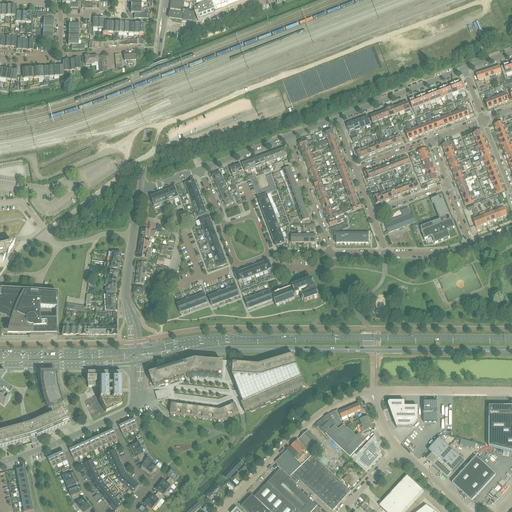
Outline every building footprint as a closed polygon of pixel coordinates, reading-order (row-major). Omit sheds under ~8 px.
[(197,9),(196,10),(199,20),(248,1),(247,0),(210,0),(210,2),(202,5),(201,4),(196,6),(197,9)] [(171,1),(169,19),(181,20),(182,11),(183,3),(171,1)] [(98,63),(98,66),(98,71),(92,73),(92,75),(98,74),(98,73),(102,72),(102,69),(102,66),(102,64),(102,61),(98,61),(97,56),(90,57),(91,64),(93,64),(93,63),(98,63)] [(503,65),(500,66),(503,75),(511,72),(511,71),(509,63),(503,65)] [(501,73),(499,67),(493,69),(495,75),(501,73)] [(478,81),(484,79),(482,72),(476,74),(478,81)] [(460,81),(454,83),(458,91),(465,89),(463,85),(462,86),(460,81)] [(454,83),(449,85),(452,94),(458,91),(454,83)] [(449,85),(443,87),(446,96),(452,94),(449,85)] [(443,87),(437,89),(441,98),(446,96),(443,87)] [(437,89),(432,91),(435,100),(441,98),(437,89)] [(426,94),(430,102),(435,100),(432,91),(426,94)] [(509,101),(506,93),(504,93),(504,91),(500,93),(501,95),(500,95),(503,103),(509,101)] [(426,94),(421,96),(424,104),(430,102),(426,94)] [(491,95),(489,96),(493,107),(498,105),(495,97),(493,98),(491,95)] [(500,95),(495,97),(498,105),(503,103),(500,95)] [(421,96),(415,98),(418,107),(424,104),(421,96)] [(488,109),(493,107),(489,96),(486,97),(488,100),(485,101),(488,109)] [(409,100),(413,109),(418,107),(415,98),(409,100)] [(464,109),(461,102),(458,103),(459,105),(464,119),(469,116),(466,108),(464,109)] [(411,111),(407,103),(405,103),(404,103),(402,104),(405,113),(411,111)] [(402,104),(396,106),(399,113),(401,112),(402,114),(405,113),(402,104)] [(456,106),(457,108),(458,112),(456,112),(459,120),(464,119),(459,105),(456,106)] [(396,106),(391,108),(394,115),(399,113),(396,106)] [(451,110),(450,106),(448,107),(454,122),(459,120),(456,112),(455,109),(452,110),(451,110)] [(445,113),(446,116),(449,124),(454,122),(448,107),(446,107),(448,112),(447,112),(445,113)] [(391,108),(386,110),(388,117),(389,120),(395,117),(394,115),(391,108)] [(380,112),(375,114),(378,121),(383,119),(380,112)] [(370,117),(373,126),(376,125),(379,124),(378,121),(375,114),(372,115),(372,116),(370,117)] [(426,115),(428,119),(427,120),(428,123),(426,124),(429,132),(434,130),(428,114),(426,115)] [(431,118),(430,114),(428,114),(434,130),(439,128),(436,120),(433,121),(432,118),(431,118)] [(446,116),(441,118),(444,126),(449,124),(446,116)] [(371,125),(368,117),(362,119),(365,127),(371,125)] [(421,122),(420,118),(418,119),(424,134),(429,132),(426,124),(423,125),(422,122),(421,122)] [(439,128),(444,126),(441,118),(436,120),(439,128)] [(362,119),(357,121),(360,129),(365,127),(362,119)] [(416,120),(417,123),(417,124),(418,127),(416,128),(419,136),(424,134),(418,119),(416,120)] [(357,121),(352,123),(355,131),(357,136),(359,135),(357,130),(360,129),(357,121)] [(347,124),(346,126),(350,136),(353,142),(359,140),(357,136),(355,131),(352,123),(351,122),(347,124)] [(411,126),(410,122),(408,123),(414,138),(419,136),(416,128),(413,129),(412,126),(411,126)] [(502,122),(494,125),(496,130),(507,126),(506,124),(503,125),(502,122)] [(406,123),(407,127),(407,128),(408,131),(405,132),(408,140),(414,138),(408,123),(406,123)] [(496,130),(498,135),(506,132),(505,129),(508,128),(507,126),(496,130)] [(393,128),(397,136),(395,137),(398,145),(400,144),(401,143),(402,142),(396,127),(393,128)] [(319,135),(316,136),(318,141),(324,139),(326,138),(334,135),(332,130),(323,134),(324,136),(320,138),(319,135)] [(391,136),(389,130),(387,131),(394,146),(398,145),(395,137),(392,138),(392,136),(391,136)] [(481,130),(473,133),(474,136),(470,137),(471,140),(483,135),(481,130)] [(386,131),(387,134),(386,135),(387,136),(385,137),(385,138),(389,148),(394,146),(387,131),(386,131)] [(498,135),(500,140),(511,136),(510,133),(507,135),(506,132),(498,135)] [(379,134),(380,136),(385,150),(389,148),(385,138),(383,138),(382,135),(383,135),(382,133),(379,134)] [(324,141),(325,141),(320,143),(321,145),(336,139),(334,135),(326,138),(327,140),(324,141)] [(476,141),(477,143),(485,140),(483,135),(471,140),(472,142),(476,141)] [(313,141),(310,142),(310,141),(309,142),(308,139),(298,143),(300,148),(308,145),(311,144),(317,141),(315,136),(312,137),(313,141)] [(372,139),(372,141),(377,153),(381,151),(377,142),(375,142),(373,136),(371,137),(372,139)] [(511,141),(511,138),(511,136),(500,140),(501,145),(510,142),(511,141)] [(359,141),(361,145),(362,149),(361,150),(364,158),(368,156),(363,144),(362,141),(362,140),(359,141)] [(368,156),(372,154),(369,147),(368,142),(366,142),(365,140),(362,141),(363,144),(368,156)] [(474,147),(475,150),(487,145),(485,140),(477,143),(478,146),(474,147)] [(453,141),(442,145),(444,151),(455,146),(453,141)] [(354,147),(357,146),(359,149),(356,150),(359,160),(364,158),(361,150),(358,142),(353,144),(354,147)] [(501,145),(503,149),(503,150),(511,147),(510,142),(501,145)] [(328,149),(328,150),(325,151),(325,153),(339,148),(337,143),(329,146),(330,148),(328,149)] [(489,150),(487,145),(475,150),(476,152),(475,153),(476,155),(477,155),(489,150)] [(454,152),(458,151),(457,148),(456,148),(455,146),(444,151),(446,156),(454,152)] [(503,150),(504,151),(505,155),(511,152),(511,148),(511,147),(503,150)] [(284,148),(279,150),(282,159),(284,158),(284,157),(287,156),(284,148)] [(302,152),(303,156),(311,153),(310,151),(313,150),(313,149),(314,149),(313,148),(302,152)] [(416,156),(417,159),(428,154),(426,149),(418,152),(419,155),(416,156)] [(279,150),(274,152),(276,160),(280,158),(280,159),(282,159),(279,150)] [(321,154),(321,153),(320,150),(319,150),(319,151),(320,153),(315,155),(315,154),(312,155),(311,153),(303,156),(305,160),(320,155),(321,154)] [(491,155),(489,150),(477,155),(479,160),(491,155)] [(331,158),(328,159),(328,161),(342,156),(340,152),(331,155),(332,158),(331,158)] [(455,155),(454,152),(446,156),(448,161),(459,156),(458,154),(455,155)] [(268,154),(263,156),(266,164),(271,162),(268,154)] [(421,160),(422,162),(430,159),(428,154),(417,159),(418,161),(421,160)] [(305,160),(306,164),(314,161),(314,159),(316,158),(320,156),(320,155),(305,160)] [(492,160),(491,155),(479,160),(475,162),(474,162),(472,163),(473,165),(475,164),(478,163),(479,163),(479,162),(480,162),(481,165),(492,160)] [(263,156),(258,158),(261,166),(266,164),(263,156)] [(448,161),(450,166),(458,162),(457,160),(460,158),(459,156),(448,161)] [(411,167),(407,157),(406,157),(405,157),(403,158),(405,166),(408,165),(408,166),(409,166),(409,168),(411,167)] [(405,172),(404,170),(405,170),(404,166),(405,166),(403,158),(398,160),(402,171),(403,173),(404,175),(408,173),(407,171),(405,172)] [(420,166),(421,169),(432,164),(430,159),(422,162),(423,165),(420,166)] [(253,160),(247,162),(250,169),(255,168),(253,160)] [(331,168),(332,170),(345,165),(344,164),(345,163),(344,160),(334,164),(336,163),(336,166),(334,166),(334,167),(331,168)] [(398,160),(394,161),(397,169),(399,168),(400,170),(401,171),(402,171),(398,160)] [(494,165),(492,160),(481,165),(483,170),(494,165)] [(394,161),(390,163),(394,175),(399,173),(397,169),(394,161)] [(242,164),(245,171),(250,169),(247,162),(242,164)] [(450,166),(452,171),(463,166),(462,164),(459,165),(458,162),(450,166)] [(389,174),(391,174),(392,176),(394,175),(390,163),(385,164),(389,174)] [(243,173),(240,164),(235,167),(238,175),(243,173)] [(385,164),(381,166),(387,182),(390,181),(387,175),(389,174),(385,164)] [(425,170),(426,172),(434,169),(432,164),(421,169),(422,171),(425,170)] [(322,165),(319,166),(309,169),(310,171),(309,171),(310,174),(318,171),(317,169),(320,168),(323,166),(322,165)] [(487,171),(488,174),(496,170),(494,165),(483,170),(484,172),(487,171)] [(335,170),(329,172),(329,174),(330,174),(331,176),(333,175),(332,173),(333,173),(333,172),(336,171),(336,172),(339,171),(339,173),(347,170),(346,167),(345,167),(345,166),(335,169),(335,170)] [(381,166),(377,168),(380,176),(382,180),(384,180),(385,182),(387,182),(381,166)] [(454,176),(462,173),(465,171),(463,166),(452,171),(454,176)] [(230,168),(233,177),(238,175),(235,167),(230,168)] [(290,167),(283,170),(285,176),(292,173),(290,167)] [(368,171),(372,181),(374,180),(375,183),(377,182),(373,169),(368,171)] [(436,174),(434,169),(426,172),(427,175),(421,177),(422,180),(425,179),(436,174)] [(334,177),(331,178),(332,180),(349,174),(347,170),(339,173),(340,175),(335,177),(335,178),(334,177)] [(488,174),(490,179),(498,176),(496,170),(488,174)] [(374,187),(372,181),(368,171),(364,173),(368,182),(370,181),(371,184),(369,185),(370,188),(374,187)] [(212,176),(215,181),(223,177),(222,175),(221,175),(220,172),(212,176)] [(285,176),(287,182),(294,179),(292,173),(285,176)] [(312,178),(313,183),(325,179),(325,178),(321,180),(320,178),(323,177),(323,176),(326,175),(325,173),(312,178)] [(454,176),(456,181),(467,176),(466,174),(463,175),(462,173),(454,176)] [(425,181),(429,180),(430,183),(438,179),(436,174),(425,179),(425,181)] [(407,179),(406,176),(404,176),(405,179),(406,180),(410,192),(414,190),(411,182),(410,183),(408,178),(407,179)] [(457,186),(466,183),(469,181),(467,176),(456,181),(457,186)] [(490,179),(492,184),(500,181),(498,176),(490,179)] [(215,181),(217,186),(224,182),(223,179),(224,179),(223,177),(215,181)] [(335,188),(336,189),(338,188),(352,183),(350,178),(343,181),(343,184),(341,185),(337,186),(335,188)] [(287,182),(289,187),(296,185),(294,179),(287,182)] [(313,183),(315,187),(323,184),(329,182),(328,181),(326,181),(325,179),(313,183)] [(403,185),(406,193),(410,192),(406,180),(404,181),(405,183),(402,184),(403,185)] [(196,186),(194,181),(185,184),(187,189),(196,186)] [(394,189),(392,190),(392,188),(391,186),(392,186),(391,181),(387,183),(393,198),(397,197),(394,189)] [(502,186),(500,181),(492,184),(490,184),(492,189),(494,189),(502,186)] [(217,186),(219,191),(228,187),(227,185),(226,186),(224,182),(217,186)] [(394,189),(397,197),(402,195),(397,183),(395,184),(395,186),(394,187),(394,189)] [(403,185),(401,186),(400,184),(399,185),(399,183),(398,183),(397,183),(402,195),(406,193),(403,185)] [(457,186),(459,191),(467,188),(466,183),(457,186)] [(289,187),(291,193),(298,190),(296,185),(289,187)] [(385,201),(389,200),(386,192),(384,193),(383,191),(384,191),(381,185),(379,186),(380,190),(385,201)] [(198,190),(197,188),(196,186),(187,189),(189,194),(198,190)] [(378,189),(378,190),(376,191),(377,194),(381,203),(385,201),(380,190),(379,186),(377,187),(378,189)] [(461,196),(469,193),(473,191),(471,186),(467,188),(459,191),(461,196)] [(496,194),(504,191),(502,186),(494,189),(496,194)] [(219,191),(222,196),(229,193),(228,190),(229,189),(228,187),(219,191)] [(316,191),(318,196),(326,193),(325,190),(328,189),(328,187),(316,191)] [(344,193),(344,194),(341,195),(341,196),(355,191),(354,187),(346,190),(347,192),(344,193)] [(178,197),(175,188),(172,189),(172,188),(169,189),(173,199),(178,197)] [(376,191),(375,188),(370,189),(371,192),(373,192),(375,196),(373,197),(376,205),(381,203),(377,194),(376,191)] [(173,199),(169,189),(167,190),(168,190),(165,191),(168,200),(173,199)] [(260,189),(256,191),(258,197),(264,195),(263,190),(260,189)] [(199,195),(198,192),(199,192),(198,190),(189,194),(190,199),(199,195)] [(298,190),(291,193),(289,194),(291,200),(293,199),(301,196),(298,190)] [(168,200),(165,191),(162,192),(160,193),(164,202),(168,200)] [(339,197),(339,199),(345,197),(346,200),(357,195),(355,191),(341,196),(339,197)] [(461,196),(463,201),(471,198),(475,196),(479,194),(482,193),(481,191),(474,194),(473,191),(469,193),(461,196)] [(155,195),(159,204),(164,202),(160,193),(158,193),(158,194),(155,195)] [(222,196),(224,201),(232,198),(229,193),(222,196)] [(449,213),(442,196),(440,197),(439,194),(432,196),(439,217),(449,213)] [(159,204),(155,195),(150,197),(152,200),(151,201),(152,203),(154,206),(159,204)] [(202,200),(201,198),(200,198),(199,195),(190,199),(192,203),(202,200)] [(258,198),(260,203),(269,200),(267,195),(258,198)] [(358,200),(357,195),(346,200),(345,200),(346,202),(341,204),(342,206),(345,205),(347,204),(358,200)] [(293,199),(295,205),(303,202),(301,196),(293,199)] [(332,197),(321,201),(321,202),(321,203),(321,205),(330,203),(329,200),(331,199),(332,199),(332,197)] [(224,201),(227,206),(234,203),(232,198),(224,201)] [(473,203),(471,198),(463,201),(465,206),(473,203)] [(203,205),(202,202),(203,202),(202,200),(192,203),(194,208),(203,205)] [(260,203),(261,208),(270,205),(269,200),(260,203)] [(295,205),(297,210),(305,207),(303,202),(295,205)] [(335,208),(340,205),(340,204),(323,210),(325,214),(333,211),(332,209),(335,208)] [(362,209),(360,204),(352,207),(349,208),(343,210),(344,213),(351,211),(351,212),(362,209)] [(196,213),(205,210),(205,209),(205,207),(204,207),(203,205),(194,208),(196,213)] [(261,208),(263,213),(272,209),(270,205),(261,208)] [(476,227),(481,225),(477,215),(474,209),(474,207),(473,205),(467,207),(469,211),(472,210),(474,216),(472,217),(476,227)] [(501,209),(500,206),(497,207),(501,217),(507,215),(504,208),(501,209)] [(297,210),(300,216),(307,213),(305,207),(297,210)] [(496,219),(501,217),(497,207),(492,209),(493,212),(496,219)] [(403,216),(402,216),(387,222),(388,224),(385,225),(388,233),(415,223),(412,215),(411,215),(408,208),(401,211),(403,216)] [(263,213),(265,217),(274,214),(272,209),(263,213)] [(205,210),(196,213),(198,218),(207,215),(205,210)] [(491,221),(496,219),(493,212),(491,213),(490,210),(487,211),(491,221)] [(486,223),(491,221),(487,211),(485,212),(486,215),(483,216),(486,223)] [(338,216),(343,214),(343,213),(343,212),(326,218),(328,223),(336,220),(339,219),(339,218),(339,216),(338,216)] [(309,219),(307,213),(300,216),(302,222),(309,219)] [(265,217),(267,222),(276,219),(274,214),(265,217)] [(479,214),(477,215),(481,225),(486,223),(483,216),(480,217),(479,214)] [(202,225),(211,221),(209,216),(200,220),(202,225)] [(336,220),(328,223),(330,227),(341,223),(339,221),(345,219),(344,216),(339,218),(339,219),(336,220)] [(445,217),(439,219),(440,221),(432,224),(432,223),(420,227),(422,231),(421,231),(424,240),(432,237),(434,244),(450,238),(447,231),(454,228),(451,219),(449,220),(447,221),(445,217)] [(267,222),(269,227),(278,224),(276,219),(267,222)] [(204,229),(213,226),(211,221),(202,225),(204,229)] [(269,227),(270,232),(279,228),(278,224),(269,227)] [(205,234),(214,231),(213,226),(204,229),(205,234)] [(270,232),(272,237),(281,233),(279,228),(270,232)] [(207,239),(216,236),(214,231),(205,234),(207,239)] [(272,237),(274,241),(283,238),(281,233),(272,237)] [(209,244),(218,240),(216,236),(207,239),(209,244)] [(276,246),(285,243),(283,238),(274,241),(276,246)] [(211,249),(220,245),(218,240),(209,244),(211,249)] [(0,262),(2,262),(14,245),(0,247),(0,262)] [(212,253),(222,250),(220,245),(211,249),(212,253)] [(214,258),(223,255),(222,250),(212,253),(214,258)] [(216,263),(225,260),(223,255),(214,258),(216,263)] [(164,261),(165,261),(166,258),(158,257),(158,256),(156,256),(155,260),(157,260),(157,263),(163,265),(164,261)] [(216,263),(218,268),(227,265),(225,260),(216,263)] [(319,297),(312,279),(310,280),(309,280),(307,281),(306,281),(304,282),(303,282),(300,283),(297,285),(297,284),(297,285),(294,286),(294,285),(294,286),(294,287),(291,288),(294,296),(301,294),(302,298),(303,298),(303,301),(304,301),(304,302),(305,302),(306,302),(310,300),(310,301),(310,300),(314,299),(317,298),(317,297),(319,297)] [(236,287),(231,289),(235,297),(240,296),(236,287)] [(57,292),(47,292),(27,290),(0,288),(0,316),(30,331),(30,336),(58,335),(57,292)] [(143,296),(144,289),(135,288),(134,291),(133,291),(133,293),(134,294),(134,295),(143,296)] [(294,296),(291,288),(289,289),(285,291),(289,301),(289,302),(289,301),(289,300),(291,299),(292,300),(295,299),(294,296)] [(289,301),(285,291),(278,293),(282,304),(283,304),(283,303),(285,302),(286,303),(286,302),(289,301)] [(282,304),(278,293),(272,295),(274,299),(273,299),(276,306),(277,306),(276,305),(279,304),(279,305),(280,305),(282,304)] [(204,294),(199,296),(203,305),(208,303),(204,294)] [(208,297),(212,306),(217,304),(213,295),(208,297)] [(176,304),(181,316),(185,311),(181,302),(176,304)] [(68,335),(73,335),(76,324),(70,323),(69,326),(68,335)] [(232,376),(243,403),(241,404),(245,413),(305,388),(297,367),(293,356),(258,366),(233,364),(232,376)] [(222,375),(223,363),(196,361),(150,375),(153,386),(196,373),(222,375)] [(11,394),(0,387),(0,381),(1,380),(4,376),(7,373),(0,372),(0,403),(4,405),(6,401),(7,402),(10,399),(8,398),(11,394)] [(85,401),(85,402),(85,403),(92,418),(122,405),(122,404),(121,404),(119,399),(120,399),(120,388),(122,388),(122,387),(122,372),(87,372),(87,377),(87,383),(87,388),(87,392),(94,389),(99,389),(99,396),(98,396),(97,396),(96,396),(95,396),(94,397),(86,400),(85,400),(85,401)] [(41,382),(42,385),(42,388),(43,391),(44,394),(44,397),(45,400),(46,403),(47,406),(49,410),(50,409),(50,411),(52,413),(30,423),(26,425),(0,431),(0,447),(27,440),(30,439),(32,443),(33,443),(33,441),(36,440),(36,442),(38,441),(36,437),(39,436),(68,423),(67,419),(69,418),(65,408),(64,408),(63,406),(62,404),(63,404),(61,399),(60,397),(59,394),(58,390),(58,388),(57,384),(56,380),(56,377),(56,375),(56,374),(55,373),(54,373),(41,373),(41,375),(41,377),(41,382)] [(318,387),(294,402),(305,418),(312,413),(327,403),(318,387)] [(389,404),(389,405),(390,407),(389,408),(396,428),(412,428),(418,422),(418,407),(407,407),(405,407),(405,402),(404,402),(404,403),(390,403),(389,403),(389,404)] [(437,402),(423,402),(423,422),(437,422),(437,402)] [(220,410),(171,404),(171,407),(171,410),(170,413),(170,414),(221,421),(239,413),(235,404),(220,410)] [(358,404),(352,407),(354,413),(361,410),(363,409),(361,406),(359,407),(358,404)] [(511,406),(489,406),(488,446),(511,452),(511,406)] [(351,417),(350,415),(354,413),(352,407),(345,410),(348,416),(349,418),(351,417)] [(341,419),(348,416),(345,410),(339,413),(341,419)] [(334,411),(329,414),(336,426),(339,429),(343,425),(334,411)] [(340,429),(339,429),(336,426),(329,414),(325,417),(316,423),(325,434),(334,443),(350,458),(354,453),(355,454),(356,456),(361,450),(359,448),(366,440),(359,434),(356,437),(347,428),(346,429),(344,426),(340,429)] [(359,425),(360,428),(362,433),(365,431),(366,433),(369,432),(368,430),(372,429),(370,424),(370,425),(367,417),(360,420),(362,424),(359,425)] [(135,419),(129,422),(133,431),(139,428),(135,419)] [(129,422),(124,424),(128,433),(133,431),(129,422)] [(124,424),(119,427),(123,435),(128,433),(124,424)] [(114,430),(109,432),(113,442),(118,439),(114,430)] [(322,445),(308,431),(299,439),(303,444),(313,454),(322,445)] [(109,432),(104,435),(108,444),(113,442),(109,432)] [(104,435),(99,437),(103,446),(108,444),(104,435)] [(380,452),(378,447),(380,443),(377,442),(374,436),(361,450),(356,456),(355,454),(351,458),(365,472),(381,455),(380,453),(380,452)] [(99,437),(94,439),(98,448),(103,446),(99,437)] [(464,460),(439,437),(428,450),(432,454),(427,459),(447,478),(452,472),(464,460)] [(94,439),(89,441),(93,451),(98,448),(94,439)] [(130,447),(132,453),(142,449),(138,440),(133,442),(135,445),(130,447)] [(89,441),(84,444),(88,453),(93,451),(89,441)] [(308,450),(307,452),(305,450),(301,445),(297,441),(288,450),(303,464),(311,456),(313,455),(308,450)] [(84,444),(80,446),(84,455),(88,453),(84,444)] [(74,448),(79,457),(84,455),(80,446),(74,448)] [(69,450),(73,460),(79,457),(74,448),(69,450)] [(139,461),(140,462),(145,457),(142,449),(132,453),(135,458),(140,456),(141,460),(139,461)] [(116,450),(106,454),(109,459),(118,455),(116,450)] [(288,450),(275,463),(290,477),(303,464),(288,450)] [(64,452),(58,454),(62,463),(68,460),(64,452)] [(58,454),(53,457),(57,465),(62,463),(58,454)] [(118,455),(109,459),(111,464),(120,460),(118,455)] [(338,479),(335,477),(312,456),(311,456),(303,464),(290,477),(296,484),(299,481),(332,511),(351,491),(338,479)] [(53,457),(48,459),(52,468),(57,465),(53,457)] [(141,467),(146,471),(153,463),(145,457),(140,462),(143,465),(141,467)] [(495,475),(476,457),(457,477),(452,483),(471,501),(495,475)] [(239,458),(223,475),(228,480),(244,463),(239,458)] [(120,460),(111,464),(113,469),(122,465),(120,460)] [(93,461),(83,465),(86,470),(95,466),(93,461)] [(146,471),(151,475),(154,470),(157,473),(160,469),(157,467),(153,463),(146,471)] [(122,465),(113,469),(115,474),(125,470),(122,465)] [(95,466),(86,470),(88,475),(97,471),(95,466)] [(347,476),(343,480),(351,487),(359,479),(351,471),(349,468),(344,473),(345,474),(347,476)] [(268,483),(254,497),(270,511),(322,511),(317,507),(317,506),(301,492),(296,487),(297,486),(280,469),(268,483)] [(125,470),(115,474),(119,481),(127,475),(125,470)] [(97,471),(88,475),(90,480),(99,476),(97,471)] [(168,480),(173,485),(179,477),(171,471),(167,476),(170,478),(168,480)] [(63,478),(65,483),(74,479),(72,474),(67,476),(66,473),(68,472),(66,472),(64,474),(61,475),(63,478)] [(131,478),(127,475),(119,481),(124,486),(131,478)] [(99,476),(90,480),(93,486),(102,481),(99,476)] [(406,476),(379,506),(381,508),(385,511),(435,511),(426,506),(422,509),(417,511),(403,511),(414,501),(423,491),(408,477),(407,476),(406,476)] [(124,486),(129,490),(135,482),(131,478),(124,486)] [(234,491),(241,483),(236,478),(229,485),(234,491)] [(65,483),(69,492),(78,488),(78,487),(73,490),(72,487),(77,485),(74,479),(65,483)] [(160,485),(168,492),(173,485),(168,480),(170,482),(168,484),(164,481),(160,485)] [(102,481),(93,486),(97,491),(105,485),(102,481)] [(129,490),(133,493),(139,485),(135,482),(129,490)] [(208,499),(221,487),(217,483),(204,495),(208,499)] [(101,495),(109,489),(105,485),(97,491),(101,495)] [(158,496),(162,499),(168,492),(160,485),(156,490),(160,493),(158,496)] [(69,492),(73,501),(77,499),(76,495),(81,493),(78,488),(69,492)] [(104,500),(112,493),(109,489),(101,495),(104,500)] [(108,504),(116,497),(112,493),(104,500),(108,504)] [(148,500),(156,506),(162,499),(158,496),(156,494),(154,497),(152,495),(148,500)] [(241,506),(247,511),(269,511),(252,495),(241,506)] [(111,508),(119,502),(116,497),(108,504),(111,508)] [(73,501),(80,510),(88,503),(84,498),(80,502),(77,499),(73,501)] [(142,507),(148,511),(151,511),(156,506),(148,500),(144,504),(148,508),(147,510),(142,507)] [(211,510),(214,507),(215,505),(210,501),(206,505),(206,506),(211,510)] [(119,502),(111,508),(114,511),(115,511),(123,506),(119,502)] [(80,510),(82,511),(91,511),(88,511),(92,508),(88,503),(80,510)]
